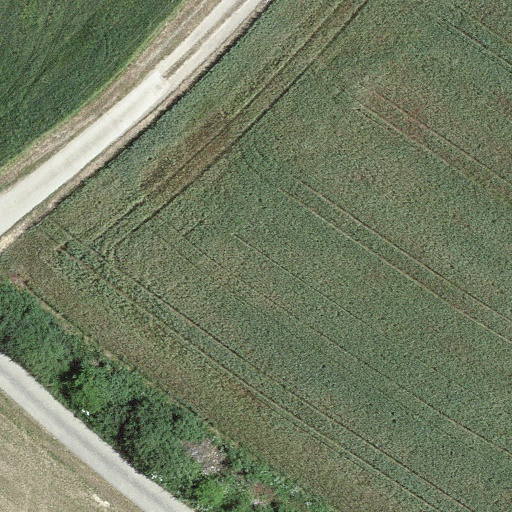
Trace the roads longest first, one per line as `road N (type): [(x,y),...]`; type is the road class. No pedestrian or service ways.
road 1 (track): [(0,224),(211,42),(246,0)]
road 2 (track): [(174,511),(0,371)]
